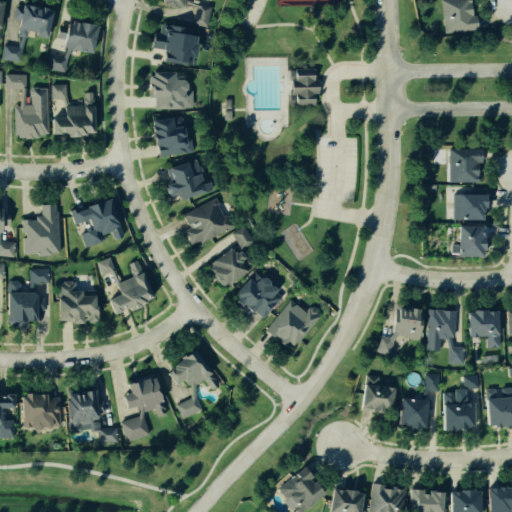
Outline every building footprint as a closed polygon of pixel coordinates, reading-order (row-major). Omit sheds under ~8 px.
[(169,0),(199,0),(195,11),(169,0)] [(448,0),(439,2),(443,19),(427,22),(430,40),(479,30),(472,0),(448,0)] [(15,5),(25,7),(25,4),(40,7),(40,8),(43,9),(44,6),(51,8),(50,10),(56,11),(51,37),(39,34),(40,32),(28,29),(27,37),(25,36),(20,35),(18,35),(22,19),(13,17),(15,5)] [(60,25),(58,36),(66,38),(65,43),(67,43),(66,47),(68,47),(72,48),(88,52),(89,51),(96,53),(102,25),(83,21),(83,22),(75,20),(75,23),(71,22),(70,27),(60,25)] [(157,25),(152,54),(151,61),(197,67),(199,33),(189,29),(179,28),(157,25)] [(4,43),(1,57),(20,61),(25,36),(20,35),(18,46),(4,43)] [(48,53),(46,67),(65,71),(68,58),(72,48),(68,47),(64,55),(48,53)] [(143,68),(145,101),(152,101),(151,109),(190,108),(191,85),(182,84),(177,74),(169,77),(169,67),(143,68)] [(287,67),(288,106),(315,105),(314,67),(287,67)] [(5,73),(26,74),(25,88),(25,104),(31,104),(31,95),(30,94),(30,89),(33,86),(37,86),(39,87),(47,87),(48,112),(49,133),(45,133),(45,134),(40,134),(40,137),(27,137),(19,137),(19,133),(15,134),(14,105),(20,105),(21,88),(4,88),(5,73)] [(51,83),(66,83),(66,96),(69,105),(66,105),(65,105),(62,98),(52,98),(51,83)] [(55,117),(55,133),(64,133),(64,132),(69,132),(69,133),(72,133),(72,137),(84,136),(84,135),(90,135),(90,132),(98,132),(97,92),(85,92),(85,97),(83,97),(84,105),(69,105),(66,105),(67,117),(55,117)] [(142,135),(155,157),(192,150),(186,132),(180,125),(179,113),(169,118),(164,108),(144,116),(150,132),(142,135)] [(450,148),(483,148),(483,162),(479,161),(479,182),(450,181),(450,148)] [(159,183),(164,197),(172,194),(176,204),(213,190),(199,152),(163,165),(165,171),(161,173),(164,181),(159,183)] [(183,232),(192,250),(245,222),(229,192),(218,198),(215,192),(182,210),(191,227),(183,232)] [(454,194),(490,194),(490,207),(487,207),(487,214),(486,214),(486,219),(454,219),(454,194)] [(70,210),(75,223),(91,218),(95,229),(81,234),(85,247),(103,240),(100,231),(102,230),(103,234),(111,231),(113,237),(117,238),(124,236),(121,227),(123,226),(113,198),(90,206),(91,208),(79,212),(78,207),(70,210)] [(30,219),(37,219),(37,215),(42,215),(42,204),(56,204),(56,211),(59,211),(60,252),(52,252),(52,255),(39,255),(39,253),(24,253),(23,237),(27,237),(26,232),(23,232),(23,219),(30,219)] [(0,257),(10,258),(10,240),(1,240),(1,231),(7,231),(7,208),(0,208),(0,257)] [(239,223),(251,238),(238,249),(226,233),(239,223)] [(462,225),(463,256),(487,256),(487,250),(490,250),(490,239),(487,239),(487,225),(462,225)] [(201,262),(221,288),(241,274),(252,266),(231,239),(201,262)] [(97,261),(102,274),(111,271),(117,283),(120,282),(114,268),(110,256),(97,261)] [(111,299),(117,313),(129,308),(133,307),(134,310),(144,305),(149,302),(149,300),(157,296),(145,272),(144,272),(140,264),(139,264),(137,259),(129,263),(131,268),(129,269),(132,276),(120,282),(117,283),(122,294),(111,299)] [(255,265),(273,280),(269,286),(279,294),(261,316),(256,312),(251,318),(233,304),(236,300),(230,295),(237,285),(233,281),(241,274),(246,275),(255,265)] [(10,292),(10,293),(11,315),(14,315),(14,327),(28,326),(28,320),(39,320),(39,309),(44,309),(44,297),(39,297),(39,282),(49,282),(48,268),(29,268),(29,287),(33,287),(33,291),(21,292),(10,292)] [(10,292),(10,293),(8,293),(8,282),(10,280),(18,280),(20,283),(21,292),(10,292)] [(57,283),(58,300),(61,300),(62,317),(59,317),(59,322),(75,321),(75,323),(86,323),(86,319),(89,319),(89,322),(99,322),(98,295),(84,296),(84,290),(76,290),(76,281),(72,282),(72,280),(63,281),(63,282),(57,283)] [(289,294),(258,330),(267,339),(279,349),(283,343),(290,350),(317,319),(289,294)] [(396,303),(394,328),(396,331),(400,334),(410,335),(411,338),(417,339),(421,337),(424,307),(396,303)] [(428,309),(456,310),(455,335),(454,336),(451,337),(447,337),(440,337),(439,350),(426,349),(428,309)] [(470,312),(477,312),(477,309),(481,309),(481,310),(490,310),(490,311),(501,311),(501,335),(499,335),(500,346),(487,347),(486,335),(471,336),(470,312)] [(389,337),(396,331),(400,334),(394,340),(394,338),(389,337)] [(379,335),(375,351),(390,354),(394,340),(394,338),(389,337),(379,335)] [(448,346),(453,346),(463,346),(463,363),(449,363),(448,346)] [(171,373),(179,384),(186,380),(191,388),(191,397),(176,404),(182,417),(201,408),(196,397),(196,380),(198,383),(205,379),(208,385),(210,384),(213,389),(219,384),(215,380),(218,377),(199,351),(177,365),(179,366),(176,368),(177,370),(171,373)] [(424,373),(439,373),(438,390),(428,390),(424,390),(423,389),(424,373)] [(463,375),(477,373),(478,387),(468,388),(468,389),(464,389),(464,387),(463,375)] [(367,384),(365,383),(366,374),(380,376),(379,385),(367,383),(367,384)] [(127,441),(149,434),(143,415),(143,412),(155,408),(158,416),(165,414),(164,408),(165,408),(163,401),(164,401),(157,376),(131,384),(133,392),(126,395),(129,407),(136,405),(137,410),(140,409),(139,415),(121,421),(127,441)] [(367,383),(379,385),(398,388),(394,412),(388,411),(388,413),(374,411),(362,410),(362,407),(363,407),(367,384),(367,383)] [(0,386),(9,386),(9,406),(0,406),(0,386)] [(511,386),(502,387),(502,397),(511,396),(511,386)] [(486,389),(495,388),(496,398),(486,399),(486,389)] [(456,403),(456,391),(456,389),(464,389),(468,389),(468,390),(475,390),(475,403),(456,403)] [(98,390),(87,391),(87,392),(71,394),(72,399),(70,399),(72,430),(91,428),(91,432),(98,432),(98,442),(118,440),(117,425),(101,427),(100,412),(106,412),(104,393),(99,394),(98,390)] [(424,390),(419,398),(423,398),(428,390),(424,390)] [(445,404),(442,404),(442,401),(443,401),(443,391),(456,391),(456,403),(445,403),(445,404)] [(60,425),(60,397),(50,397),(50,394),(37,394),(37,393),(27,393),(28,397),(24,397),(25,426),(34,426),(38,429),(43,430),(46,426),(50,428),(55,426),(60,425)] [(484,399),(486,399),(492,398),(496,398),(498,398),(502,397),(511,396),(511,425),(493,427),(493,424),(487,425),(484,399)] [(403,397),(419,398),(423,398),(430,399),(428,428),(425,428),(419,427),(419,428),(412,428),(412,425),(407,425),(407,424),(401,424),(403,397)] [(445,403),(445,404),(446,417),(446,430),(471,430),(471,427),(477,427),(476,403),(475,403),(456,403),(445,403)] [(301,509),(281,487),(301,469),(308,477),(307,478),(319,493),(301,509)] [(399,511),(368,511),(372,486),(403,489),(399,511)] [(511,511),(491,511),(490,488),(511,487),(511,511)] [(359,511),(328,511),(329,510),(326,510),(329,489),(340,491),(340,488),(353,490),(352,493),(362,494),(359,511)] [(440,511),(408,511),(409,490),(441,491),(440,511)] [(477,511),(447,511),(447,491),(477,490),(477,511)]
